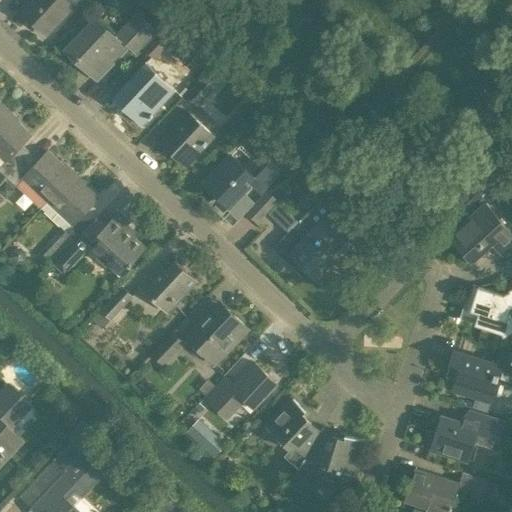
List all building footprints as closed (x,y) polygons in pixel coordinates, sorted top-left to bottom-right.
[(29,0),(20,9),(46,33),(72,5),(66,0),(29,0)] [(135,55),(142,47),(157,31),(135,12),(115,35),(98,18),(65,52),(85,70),(101,52),(111,61),(125,45),(135,55)] [(162,26),(157,31),(142,47),(154,59),(175,37),(162,26)] [(175,89),(146,62),(113,97),(142,124),(149,117),(150,118),(155,113),(154,111),(175,89)] [(198,103),(220,80),(207,68),(186,91),(198,103)] [(48,151),(39,160),(22,144),(30,135),(9,115),(11,113),(7,110),(0,117),(0,169),(41,208),(48,201),(74,173),(70,169),(69,171),(48,151)] [(213,136),(186,110),(158,139),(186,165),(213,136)] [(322,121),(320,124),(331,135),(336,130),(325,119),(322,121)] [(295,136),(284,147),(296,157),(306,146),(295,136)] [(244,169),(230,156),(204,183),(229,206),(251,183),(259,191),(280,169),(261,151),(244,169)] [(73,224),(97,198),(76,178),(78,176),(74,173),(48,201),(41,208),(64,230),(71,222),(73,224)] [(5,181),(0,186),(0,191),(3,194),(9,194),(14,188),(5,181)] [(247,212),(256,221),(276,200),(267,191),(247,212)] [(306,215),(299,222),(335,257),(358,233),(346,222),(356,211),(337,193),(326,204),(332,209),(317,225),(306,215)] [(472,261),(492,242),(502,253),(511,244),(511,233),(485,204),(449,236),(472,261)] [(124,228),(125,227),(127,225),(116,215),(91,243),(123,273),(133,263),(131,261),(144,247),(124,228)] [(279,239),(287,230),(275,219),(267,228),(279,239)] [(299,222),(294,228),(274,248),(302,274),(307,269),(316,277),(335,257),(299,222)] [(67,229),(66,229),(43,253),(53,262),(75,238),(67,229)] [(75,238),(53,262),(64,271),(86,247),(75,238)] [(140,285),(168,312),(197,280),(175,260),(166,270),(160,264),(140,285)] [(511,322),(508,314),(510,307),(511,306),(511,287),(509,289),(510,291),(503,294),(473,284),(469,297),(466,296),(459,317),(476,322),(475,324),(501,332),(502,335),(511,329),(511,322)] [(110,317),(132,294),(122,285),(100,308),(110,317)] [(248,329),(219,301),(186,337),(215,364),(248,329)] [(163,363),(184,341),(172,330),(152,352),(163,363)] [(511,355),(501,352),(498,364),(454,350),(446,376),(456,379),(453,390),(490,402),(497,379),(511,383),(511,355)] [(245,398),(254,407),(276,383),(254,362),(233,385),(224,376),(205,396),(227,417),(245,398)] [(8,384),(0,392),(0,462),(8,455),(21,441),(8,429),(30,405),(8,384)] [(293,398),(266,427),(291,450),(285,456),(298,469),(319,433),(309,424),(310,423),(302,415),(306,411),(293,398)] [(504,422),(469,411),(465,424),(442,416),(436,434),(426,430),(422,445),(432,448),(431,449),(467,460),(473,442),(495,449),(504,422)] [(199,420),(187,432),(214,457),(225,444),(199,420)] [(334,436),(333,438),(319,433),(298,469),(299,470),(301,467),(316,472),(315,475),(336,482),(340,471),(351,475),(363,439),(345,434),(343,439),(334,436)] [(78,511),(71,505),(96,479),(73,457),(81,448),(71,438),(49,462),(61,473),(29,507),(33,511),(78,511)] [(92,449),(106,464),(116,455),(101,440),(92,449)] [(414,467),(404,500),(428,508),(426,511),(450,511),(458,488),(483,496),(489,480),(463,471),(459,482),(435,474),(414,467)]
